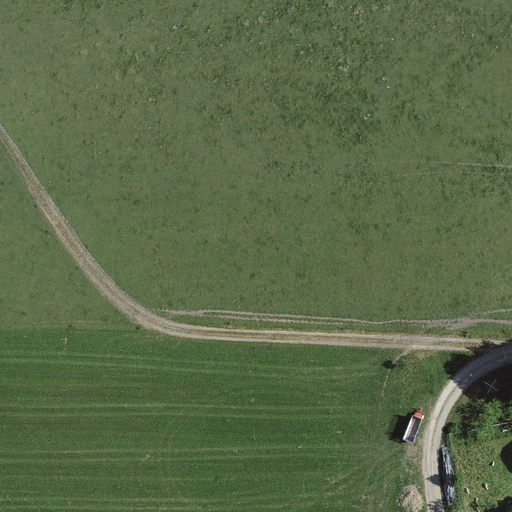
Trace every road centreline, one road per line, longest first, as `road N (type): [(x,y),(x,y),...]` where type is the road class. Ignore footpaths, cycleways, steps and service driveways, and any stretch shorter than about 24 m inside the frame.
road 1 (track): [(0,147),(96,287),(153,328),(511,346)]
road 2 (unknown): [(511,351),(467,373),(437,415),(432,466),(439,511)]
